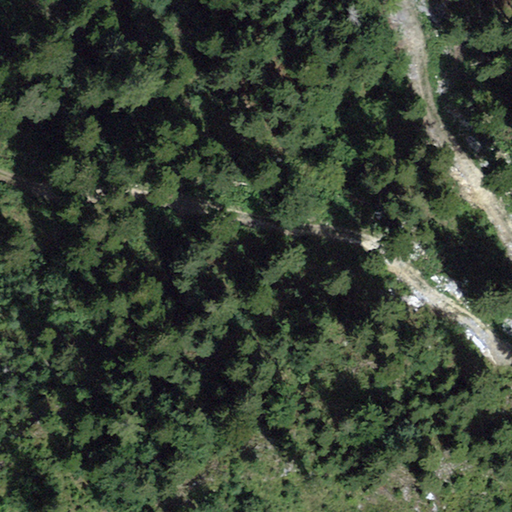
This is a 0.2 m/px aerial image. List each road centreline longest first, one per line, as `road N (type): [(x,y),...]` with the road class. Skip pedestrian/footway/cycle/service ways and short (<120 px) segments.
road 1 (track): [(511,370),(502,342),(412,277),(376,237),(125,191),(51,192),(0,175)]
road 2 (track): [(403,0),(428,105),(511,223)]
